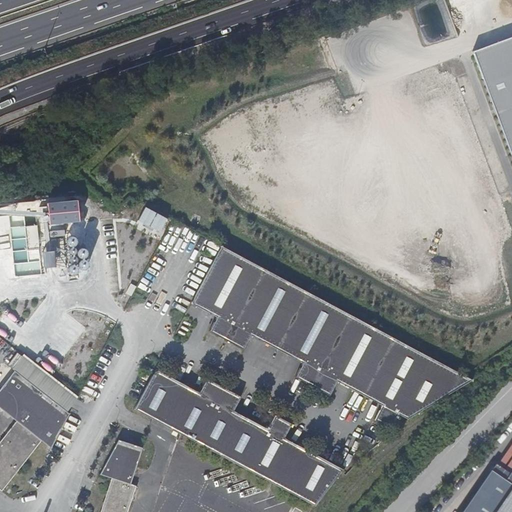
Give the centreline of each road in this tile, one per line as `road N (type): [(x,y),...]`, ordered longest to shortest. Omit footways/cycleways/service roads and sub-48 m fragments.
road 1 (motorway): [(0,100),(281,0)]
road 2 (motorway): [(0,41),(120,0)]
